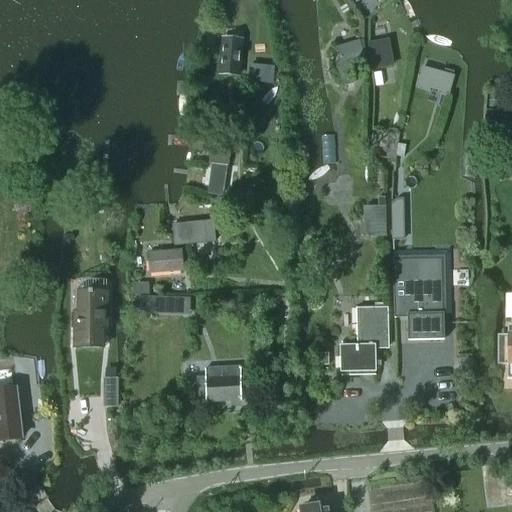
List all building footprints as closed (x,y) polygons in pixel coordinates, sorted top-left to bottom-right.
[(239,75),(243,38),(220,36),(217,73),(239,75)] [(373,69),(392,65),(387,41),(368,44),(373,69)] [(359,42),(337,49),(342,65),(336,67),(342,88),(357,84),(350,63),(364,59),(359,42)] [(273,83),(274,68),(251,66),(249,81),(273,83)] [(449,93),(454,77),(422,68),(416,87),(428,91),(429,87),(449,93)] [(229,166),(231,145),(224,144),(225,139),(213,139),(210,165),(214,165),(229,166)] [(394,160),(396,147),(387,145),(385,159),(394,160)] [(229,166),(214,165),(208,195),(224,198),(230,166),(229,166)] [(363,207),(364,238),(386,237),(385,198),(378,198),(378,207),(363,207)] [(390,205),(391,240),(403,240),(402,200),(396,200),(390,205)] [(174,247),(216,243),(214,221),(172,225),(174,247)] [(150,273),(181,271),(180,252),(149,254),(150,273)] [(111,257),(108,254),(104,254),(101,257),(101,261),(104,264),(108,264),(111,261),(111,258),(111,257)] [(422,261),(393,261),(393,278),(395,316),(408,316),(408,339),(444,338),(443,316),(443,314),(444,314),(443,267),(422,268),(422,261)] [(129,296),(130,296),(149,296),(149,283),(130,284),(129,284),(129,296)] [(79,312),(75,312),(75,347),(102,347),(102,330),(107,330),(107,324),(107,294),(93,294),(93,291),(89,291),(89,294),(79,294),(79,312)] [(139,296),(139,314),(153,315),(154,303),(163,303),(163,297),(139,296)] [(340,370),(376,369),(375,347),(389,346),(388,308),(356,309),(357,346),(340,346),(340,370)] [(507,364),(507,379),(511,378),(511,325),(507,326),(507,336),(499,336),(499,364),(507,364)] [(206,402),(241,401),(240,367),(205,369),(206,402)] [(100,388),(100,408),(113,408),(113,388),(100,388)] [(0,441),(21,439),(15,389),(0,390),(0,441)]
